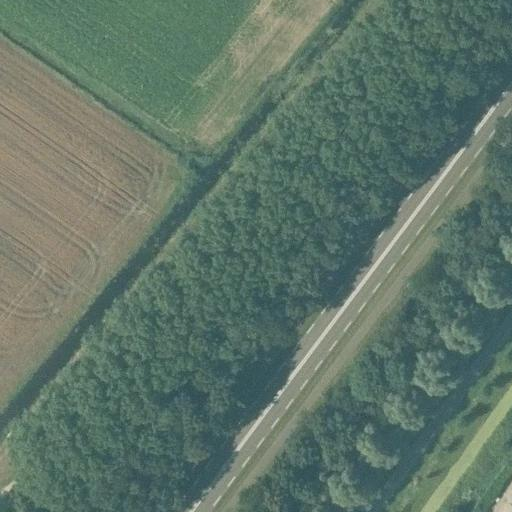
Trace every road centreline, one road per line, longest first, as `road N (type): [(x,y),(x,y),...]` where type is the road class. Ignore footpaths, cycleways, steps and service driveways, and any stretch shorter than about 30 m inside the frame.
road 1 (unclassified): [(0,506),(427,0)]
road 2 (secondary): [(190,511),(511,80)]
road 3 (unclassified): [(371,511),(511,319)]
